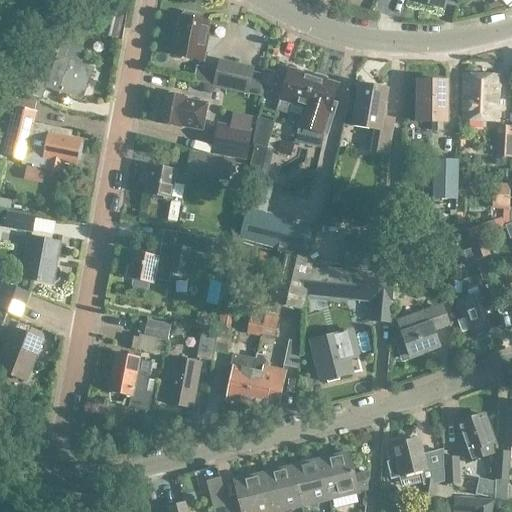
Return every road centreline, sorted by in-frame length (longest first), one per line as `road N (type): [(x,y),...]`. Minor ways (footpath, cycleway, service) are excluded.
road 1 (residential): [(58,486),(511,361)]
road 2 (residential): [(56,461),(137,34)]
road 3 (residential): [(511,29),(408,46),(350,38),(259,0)]
